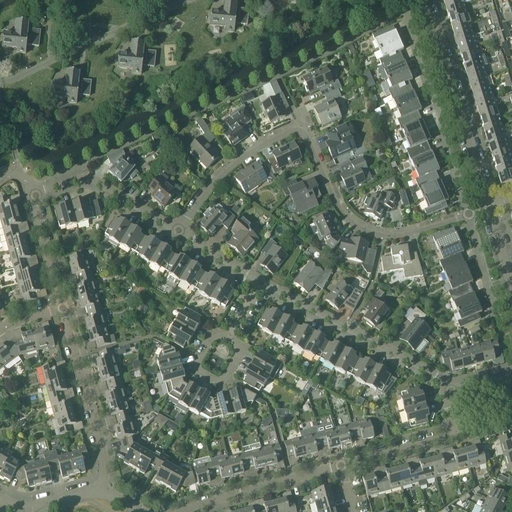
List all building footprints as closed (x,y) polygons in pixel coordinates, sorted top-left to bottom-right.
[(446,11),(463,5),(471,3),(470,0),(442,0),(443,0),(446,11)] [(225,1),(224,5),(223,14),(212,13),(210,27),(225,28),(225,32),(234,33),(235,24),(247,26),(249,11),(240,10),(238,21),(235,21),(236,15),(235,15),(236,2),(225,1)] [(446,11),(449,21),(469,15),(466,15),(463,5),(446,11)] [(376,10),(381,18),(387,14),(383,6),(376,10)] [(449,21),(453,31),(472,25),(469,15),(449,21)] [(17,50),(16,54),(25,54),(26,46),(38,47),(40,31),(31,30),(30,42),(27,42),(27,37),(26,36),(28,23),(16,22),(15,35),(3,34),(2,48),(17,50)] [(453,31),(456,42),(475,36),(475,35),(473,36),(470,26),(472,26),(472,25),(453,31)] [(375,50),(376,52),(399,42),(393,27),(372,36),(378,49),(375,50)] [(456,42),(459,52),(479,46),(475,36),(456,42)] [(379,60),(381,66),(402,57),(400,52),(403,51),(399,42),(376,52),(376,53),(379,52),(382,59),(379,60)] [(142,57),(143,44),(132,43),(130,56),(119,55),(117,69),(132,70),(132,74),(141,75),(142,66),(154,68),(156,53),(147,52),(145,63),(142,63),(143,57),(142,57)] [(459,52),(462,62),(482,56),(479,46),(459,52)] [(462,62),(465,73),(482,67),(479,57),(482,57),(482,56),(462,62)] [(384,80),(385,82),(408,72),(402,57),(381,66),(387,79),(384,80)] [(465,73),(469,83),(486,78),(482,67),(465,73)] [(322,91),(324,97),(338,91),(341,89),(337,81),(332,83),(325,69),(303,80),(306,87),(304,88),(307,93),(308,93),(309,94),(319,90),(322,91)] [(67,72),(66,85),(54,84),(52,98),(68,99),(67,103),(76,104),(77,96),(89,97),(91,82),(82,81),(81,92),(78,92),(78,86),(77,86),(79,73),(67,72)] [(388,91),(390,96),(411,87),(409,82),(412,81),(408,72),(385,82),(385,83),(388,82),(391,89),(388,91)] [(469,83),(472,93),(489,88),(486,78),(469,83)] [(276,82),(270,85),(275,97),(281,94),(276,82)] [(261,105),(270,125),(285,118),(275,97),(270,85),(263,88),(269,101),(261,105)] [(393,110),(394,112),(417,102),(411,87),(390,96),(396,109),(393,110)] [(472,93),(475,104),(492,98),(489,88),(472,93)] [(338,91),(324,97),(327,103),(314,109),(322,128),(341,119),(333,101),(341,98),(338,91)] [(475,104),(478,114),(495,109),(492,98),(475,104)] [(397,121),(399,126),(420,118),(418,112),(421,111),(417,102),(394,112),(394,113),(397,112),(400,119),(397,121)] [(230,133),(230,132),(224,136),(232,147),(245,138),(241,132),(241,128),(244,126),(245,126),(251,122),(244,106),(228,117),(230,119),(224,123),(228,129),(230,128),(232,132),(230,133)] [(478,114),(481,124),(498,119),(495,109),(478,114)] [(402,141),(403,142),(426,132),(420,118),(399,126),(405,139),(402,141)] [(209,132),(201,119),(195,123),(204,135),(209,132)] [(481,124),(485,134),(504,128),(502,129),(498,119),(481,124)] [(325,134),(329,142),(325,144),(333,161),(356,150),(351,140),(355,138),(348,124),(325,134)] [(485,134),(488,145),(508,139),(504,128),(485,134)] [(406,151),(408,157),(429,148),(427,143),(430,141),(426,132),(403,142),(403,143),(406,142),(409,149),(406,151)] [(152,138),(155,146),(160,143),(157,136),(152,138)] [(201,138),(188,150),(207,169),(219,158),(201,138)] [(488,145),(491,155),(511,149),(508,139),(488,145)] [(274,158),(267,161),(274,175),(281,172),(280,168),(299,159),(300,161),(292,143),(291,143),(292,145),(273,154),(273,152),(272,153),(274,158)] [(411,171),(411,172),(435,162),(429,148),(408,157),(414,169),(411,171)] [(491,155),(494,165),(511,159),(511,152),(511,149),(491,155)] [(113,165),(114,167),(109,173),(121,184),(127,176),(132,180),(138,173),(133,170),(134,169),(124,160),(126,159),(122,151),(107,158),(110,166),(113,165)] [(353,171),(340,177),(346,190),(364,182),(360,173),(367,171),(362,159),(350,164),(353,171)] [(511,159),(494,165),(498,176),(511,171),(511,159)] [(415,181),(417,187),(438,178),(436,173),(439,171),(435,162),(411,172),(412,174),(415,172),(418,179),(415,181)] [(247,170),(249,172),(235,181),(245,195),(266,180),(268,183),(274,178),(266,167),(260,171),(256,164),(247,170)] [(511,171),(498,176),(501,186),(511,182),(511,171)] [(149,189),(154,194),(151,198),(163,209),(170,200),(172,202),(175,202),(177,200),(176,197),(175,196),(177,193),(165,183),(168,179),(162,174),(149,189)] [(420,201),(420,202),(444,192),(438,178),(417,187),(423,200),(420,201)] [(287,208),(289,214),(294,215),(298,214),(298,215),(318,206),(315,200),(321,198),(313,180),(298,187),(295,180),(280,187),(285,199),(290,196),(293,202),(289,204),(287,208)] [(444,192),(420,202),(421,204),(424,203),(427,209),(424,211),(426,217),(447,208),(445,203),(448,201),(444,192)] [(382,200),(373,196),(371,201),(367,199),(364,206),(368,208),(365,214),(379,220),(382,212),(384,213),(387,208),(391,210),(396,198),(385,193),(382,200)] [(0,219),(18,215),(15,204),(10,205),(9,199),(0,200),(0,219)] [(82,201),(71,204),(77,226),(88,222),(88,221),(101,217),(97,203),(90,205),(89,202),(83,203),(82,201)] [(77,226),(71,204),(59,207),(60,210),(54,211),(59,229),(65,227),(65,229),(77,226)] [(213,210),(198,227),(210,237),(221,225),(227,230),(234,218),(229,213),(228,214),(219,206),(217,206),(213,210)] [(235,207),(231,211),(236,215),(239,211),(235,207)] [(0,219),(0,220),(4,236),(18,233),(16,227),(21,225),(18,215),(0,219)] [(257,240),(248,232),(253,227),(241,216),(231,233),(236,237),(228,245),(242,257),(257,240)] [(320,241),(324,240),(327,246),(333,251),(340,241),(335,236),(334,235),(337,234),(329,216),(313,223),(319,235),(317,236),(320,241)] [(109,240),(119,246),(130,227),(120,221),(119,223),(114,220),(104,235),(109,238),(109,240)] [(130,251),(135,254),(144,238),(139,235),(141,233),(130,227),(119,246),(129,252),(130,251)] [(435,252),(436,254),(459,244),(453,229),(432,238),(438,251),(435,252)] [(4,236),(9,253),(27,248),(24,237),(20,239),(18,233),(4,236)] [(138,258),(149,264),(160,245),(150,239),(149,241),(144,238),(135,254),(139,256),(138,258)] [(351,240),(351,243),(342,240),(339,252),(348,254),(347,260),(362,264),(361,266),(367,274),(371,275),(377,250),(376,249),(372,248),(371,249),(371,251),(366,250),(367,244),(351,240)] [(276,245),(271,241),(263,252),(267,255),(260,265),(272,275),(286,257),(274,248),(276,245)] [(439,263),(441,268),(462,259),(460,254),(463,253),(459,244),(436,254),(436,255),(439,254),(442,261),(439,263)] [(160,269),(165,272),(174,256),(169,253),(171,251),(160,245),(149,264),(159,270),(160,269)] [(403,270),(404,280),(423,277),(417,258),(409,260),(407,247),(390,250),(391,257),(381,259),(383,274),(403,270)] [(9,253),(14,270),(27,266),(25,260),(30,259),(27,248),(9,253)] [(77,275),(78,281),(92,277),(87,260),(84,261),(82,254),(69,258),(71,265),(69,265),(72,277),(77,275)] [(176,281),(179,282),(190,263),(180,257),(179,259),(174,256),(165,272),(169,275),(168,276),(169,276),(167,280),(174,284),(176,281)] [(444,282),(445,284),(468,274),(462,259),(441,268),(447,281),(444,282)] [(190,287),(195,290),(204,274),(199,272),(201,269),(190,263),(179,282),(189,288),(190,287)] [(309,263),(294,283),(307,294),(319,280),(325,285),(332,272),(325,267),(321,272),(309,263)] [(14,270),(18,287),(36,282),(33,271),(29,272),(27,266),(14,270)] [(130,268),(126,273),(136,279),(139,273),(130,268)] [(198,294),(209,300),(220,281),(210,275),(209,277),(204,274),(195,290),(199,293),(198,294)] [(448,293),(450,298),(471,290),(469,284),(472,283),(468,274),(445,284),(445,285),(448,284),(451,291),(448,293)] [(75,288),(78,299),(97,294),(92,277),(78,281),(80,287),(75,288)] [(220,281),(209,300),(219,307),(220,305),(225,308),(234,293),(229,290),(231,288),(220,281)] [(36,282),(18,287),(23,304),(36,301),(35,294),(39,293),(36,282)] [(363,294),(354,289),(352,291),(340,282),(325,301),(338,311),(343,304),(354,310),(363,294)] [(140,289),(136,294),(141,297),(144,292),(140,289)] [(372,329),(373,327),(379,332),(383,327),(379,323),(387,312),(381,308),(383,302),(380,299),(384,295),(378,290),(365,307),(370,311),(363,320),(367,323),(366,324),(372,329)] [(453,313),(454,314),(477,304),(471,290),(450,298),(456,311),(453,313)] [(86,309),(88,315),(101,311),(97,294),(78,299),(81,310),(86,309)] [(477,304),(454,314),(454,315),(457,314),(460,321),(457,323),(460,329),(480,320),(478,315),(481,313),(477,304)] [(400,341),(413,351),(429,331),(420,324),(426,317),(415,309),(407,320),(413,325),(400,341)] [(180,314),(174,324),(194,335),(200,325),(198,324),(200,319),(185,310),(182,315),(180,314)] [(85,322),(88,333),(106,328),(101,311),(88,315),(89,321),(85,322)] [(261,331),(272,336),(283,317),(272,311),(271,313),(266,311),(257,326),(262,329),(261,331)] [(283,341),(288,343),(297,327),(292,325),(293,323),(283,317),(272,336),(283,342),(283,341)] [(194,335),(174,324),(168,335),(170,336),(167,341),(183,350),(186,344),(188,346),(194,335)] [(292,347),(303,353),(313,333),(303,328),(302,330),(297,327),(288,343),(293,346),(292,347)] [(106,328),(88,333),(91,344),(95,342),(97,349),(115,344),(113,336),(109,338),(106,328)] [(43,331),(32,333),(37,352),(54,347),(50,333),(44,335),(43,331)] [(22,341),(13,344),(19,357),(37,352),(32,333),(21,336),(22,341)] [(314,357),(319,360),(328,344),(323,341),(324,339),(313,333),(303,353),(314,359),(314,357)] [(496,341),(479,346),(484,364),(494,361),(493,357),(499,355),(496,341)] [(1,346),(0,347),(0,362),(4,368),(19,357),(13,344),(4,350),(1,346)] [(323,364),(334,370),(344,350),(334,344),(333,346),(328,344),(319,360),(324,362),(323,364)] [(157,362),(160,374),(181,368),(178,356),(176,357),(174,351),(164,346),(157,358),(158,362),(157,362)] [(479,346),(468,349),(473,367),(484,364),(479,346)] [(468,349),(458,352),(463,370),(473,367),(468,349)] [(345,374),(350,376),(359,360),(354,358),(355,356),(344,350),(334,370),(344,375),(345,374)] [(96,362),(99,373),(117,368),(112,351),(98,354),(100,361),(96,362)] [(463,370),(458,352),(441,356),(445,370),(444,365),(449,364),(452,373),(463,370)] [(256,357),(250,367),(269,378),(272,380),(282,365),(261,353),(258,358),(256,357)] [(354,380),(365,386),(375,367),(365,361),(363,363),(359,360),(350,376),(355,379),(354,380)] [(40,369),(45,386),(64,381),(61,370),(56,371),(54,365),(40,369)] [(269,378),(250,367),(244,378),(246,379),(243,384),(259,393),(261,388),(263,389),(269,378)] [(375,367),(365,386),(375,392),(376,390),(385,395),(384,397),(385,397),(389,388),(390,389),(395,380),(394,381),(389,379),(390,377),(385,374),(386,372),(375,367)] [(106,382),(108,388),(121,385),(117,368),(99,373),(102,384),(106,382)] [(165,385),(168,397),(183,385),(182,380),(184,379),(181,368),(160,374),(163,385),(165,385)] [(155,369),(141,373),(142,378),(157,374),(155,369)] [(45,386),(50,403),(63,399),(62,393),(66,392),(64,381),(45,386)] [(105,395),(108,406),(126,401),(121,385),(108,388),(109,394),(105,395)] [(178,404),(188,410),(199,391),(189,385),(187,387),(183,385),(168,397),(179,403),(178,404)] [(400,400),(404,412),(425,406),(422,394),(420,395),(418,389),(401,394),(402,400),(400,400)] [(199,415),(210,421),(213,401),(208,399),(210,397),(199,391),(188,410),(199,416),(199,415)] [(240,391),(228,395),(234,416),(246,413),(245,411),(249,410),(256,398),(246,392),(240,394),(240,391)] [(213,401),(210,421),(222,417),(222,419),(234,416),(228,395),(217,398),(217,400),(213,401)] [(358,398),(354,406),(360,407),(363,401),(358,398)] [(50,403),(54,420),(73,415),(70,404),(65,405),(63,399),(50,403)] [(115,416),(117,422),(131,418),(126,401),(108,406),(111,417),(115,416)] [(425,406),(404,412),(407,423),(409,423),(410,429),(427,424),(426,418),(428,418),(425,406)] [(73,415),(54,420),(59,437),(73,433),(71,427),(76,425),(73,415)] [(6,417),(2,425),(10,422),(6,417)] [(131,418),(117,422),(119,428),(114,429),(117,440),(135,435),(131,418)] [(369,420),(351,425),(355,439),(361,437),(362,442),(374,439),(369,420)] [(178,427),(169,422),(166,427),(175,433),(178,427)] [(332,424),(316,429),(318,434),(321,448),(327,446),(329,451),(340,448),(335,430),(334,430),(333,427),(332,424)] [(351,425),(335,430),(340,448),(350,445),(349,440),(355,439),(351,425)] [(318,434),(301,439),(306,457),(317,454),(316,450),(321,448),(318,434)] [(498,439),(503,457),(511,454),(511,435),(511,436),(498,439)] [(306,457),(301,439),(284,444),(287,457),(294,456),(295,460),(306,457)] [(123,463),(134,469),(146,448),(131,440),(120,443),(122,449),(129,453),(123,463)] [(278,445),(261,450),(266,468),(277,465),(276,461),(282,459),(278,445)] [(79,454),(68,457),(74,476),(85,473),(82,461),(87,459),(84,447),(77,449),(79,454)] [(150,464),(156,467),(162,456),(156,452),(155,453),(146,448),(134,469),(144,475),(150,464)] [(474,448),(463,451),(468,470),(486,465),(482,451),(476,453),(474,448)] [(261,450),(244,455),(248,468),(254,466),(255,471),(266,468),(261,450)] [(454,459),(448,461),(452,474),(468,470),(463,451),(452,454),(454,459)] [(2,471),(0,474),(0,477),(9,483),(13,477),(21,463),(11,457),(12,455),(6,452),(0,462),(5,466),(2,471)] [(56,454),(50,456),(53,468),(59,467),(60,472),(62,480),(74,476),(68,457),(61,459),(60,456),(57,457),(56,454)] [(511,454),(503,457),(508,474),(511,472),(511,454)] [(244,455),(227,459),(232,477),(243,474),(242,470),(248,468),(244,455)] [(44,460),(34,463),(35,466),(40,486),(51,482),(48,470),(53,468),(50,456),(44,458),(44,460)] [(155,481),(165,487),(175,469),(166,464),(168,459),(162,456),(156,467),(161,470),(155,481)] [(227,456),(210,461),(211,464),(214,477),(220,476),(221,480),(224,480),(232,477),(227,459),(227,456)] [(441,458),(430,461),(435,479),(452,474),(448,461),(442,462),(441,458)] [(420,468),(414,470),(418,483),(419,488),(426,486),(425,481),(435,479),(430,461),(419,464),(420,468)] [(21,463),(13,477),(20,481),(22,477),(25,476),(26,480),(29,489),(40,486),(35,466),(34,463),(34,462),(27,464),(22,462),(21,463)] [(211,464),(193,468),(198,487),(210,484),(208,479),(214,477),(211,464)] [(407,467),(396,470),(401,488),(418,483),(414,470),(408,471),(407,467)] [(175,469),(165,487),(175,493),(181,483),(189,487),(195,485),(192,474),(190,469),(189,470),(187,469),(185,469),(184,470),(182,469),(180,472),(175,469)] [(386,477),(380,479),(384,493),(401,488),(396,470),(385,473),(386,477)] [(384,493),(380,479),(375,481),(373,476),(362,479),(367,497),(384,493)] [(504,479),(502,483),(511,488),(511,478),(510,478),(509,481),(504,479)] [(311,493),(314,504),(332,499),(329,488),(311,493)] [(492,490),(487,500),(503,508),(508,498),(492,490)] [(314,504),(316,511),(325,511),(335,509),(332,499),(314,504)] [(285,500),(274,503),(276,511),(295,511),(295,509),(293,504),(293,503),(287,505),(285,500)] [(487,500),(482,509),(486,511),(501,511),(503,508),(487,500)] [(265,511),(260,511),(276,511),(274,503),(263,506),(265,511)]
